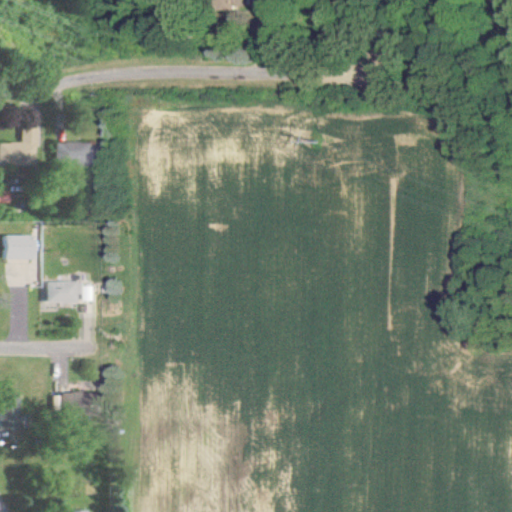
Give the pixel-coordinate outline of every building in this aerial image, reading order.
[(0,142),(0,166),(33,166),(33,128),(17,128),(18,143),(0,142)] [(52,142),(52,165),(96,166),(96,143),(52,142)] [(31,235),(2,235),(1,259),(31,259),(31,235)] [(45,302),(76,302),(76,294),(81,294),(81,282),(46,281),(45,302)] [(61,392),(62,415),(100,415),(100,392),(61,392)]
